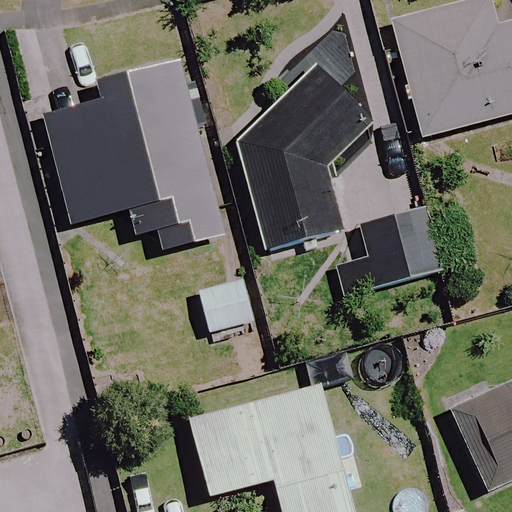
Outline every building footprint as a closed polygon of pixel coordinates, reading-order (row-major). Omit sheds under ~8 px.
[(511,27),(490,33),(483,4),(387,28),(417,145),(511,121),(511,27)] [(195,83),(178,88),(173,68),(93,88),(98,106),(41,120),(69,232),(123,218),(130,244),(152,239),(157,259),(217,244),(189,132),(207,128),(195,83)] [(325,172),(371,128),(316,70),(233,148),(262,258),(343,238),(325,172)] [(437,278),(420,213),(356,230),(364,261),(331,269),(340,303),(437,278)] [(249,329),(239,285),(195,295),(205,339),(249,329)] [(196,350),(182,293),(114,310),(128,367),(196,350)] [(511,388),(445,418),(481,499),(511,484),(511,388)] [(328,443),(313,391),(182,427),(204,505),(267,488),(273,511),(344,511),(341,497),(357,493),(342,439),(328,443)]
